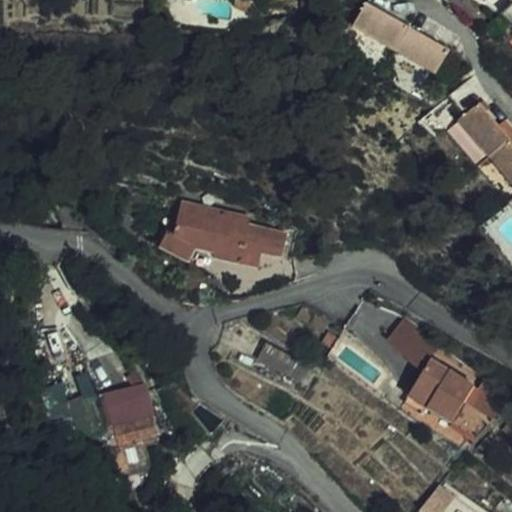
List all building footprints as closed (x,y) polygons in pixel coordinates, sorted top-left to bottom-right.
[(450,49),(368,3),(353,29),(436,75),(450,49)] [(454,113),(511,181),(511,140),(474,96),(454,113)] [(441,124),(511,206),(511,181),(454,113),(441,124)] [(249,236),(252,228),(184,207),(174,239),(167,238),(156,252),(182,272),(194,255),(212,262),(211,265),(255,279),(261,262),(282,269),(289,249),(249,236)] [(133,236),(140,226),(123,214),(116,224),(133,236)] [(403,353),(423,368),(429,359),(438,344),(402,314),(386,334),(403,353)] [(265,344),(256,361),(286,377),(295,360),(265,344)] [(462,400),(471,385),(429,359),(423,368),(406,395),(448,421),(462,400)] [(303,386),(312,369),(295,360),(286,377),(303,386)] [(477,388),(471,385),(462,400),(477,410),(483,401),(491,406),(497,396),(484,378),(477,388)] [(111,406),(113,421),(150,414),(146,401),(111,406)] [(150,414),(113,421),(118,441),(154,434),(150,414)] [(150,444),(120,443),(120,470),(150,471),(150,444)] [(421,508),(425,511),(446,511),(457,499),(441,485),(421,508)]
